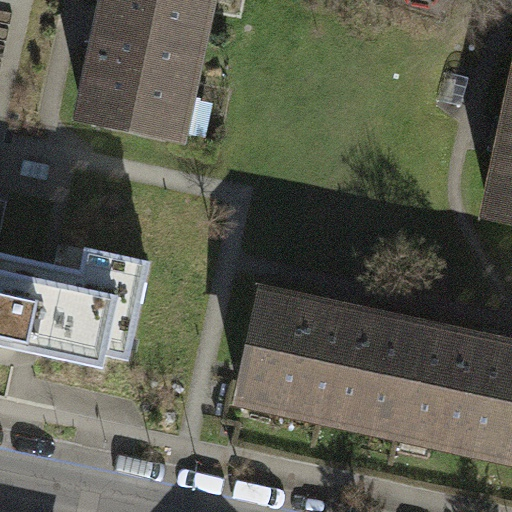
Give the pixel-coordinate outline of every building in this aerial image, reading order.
[(207,0),(110,0),(108,11),(104,12),(101,30),(99,41),(101,42),(85,119),(177,140),(207,0)] [(466,81),(447,75),(439,101),(458,107),(466,81)] [(511,218),(511,124),(509,138),(493,215),(511,218)] [(0,348),(118,374),(142,262),(79,249),(73,274),(0,258),(0,348)] [(365,409),(401,417),(420,330),(260,296),(240,387),(279,395),(277,404),(362,422),(365,409)] [(511,350),(420,330),(401,417),(432,424),(429,437),(511,454),(511,350)]
